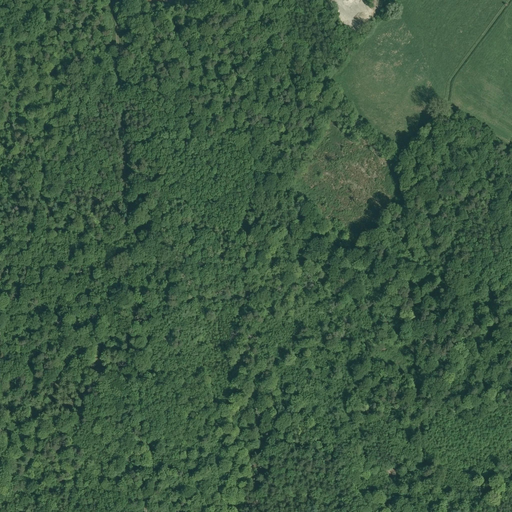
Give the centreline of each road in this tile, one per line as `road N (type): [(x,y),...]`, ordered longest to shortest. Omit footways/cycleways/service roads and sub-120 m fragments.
road 1 (track): [(145,511),(116,0)]
road 2 (track): [(425,511),(399,171)]
